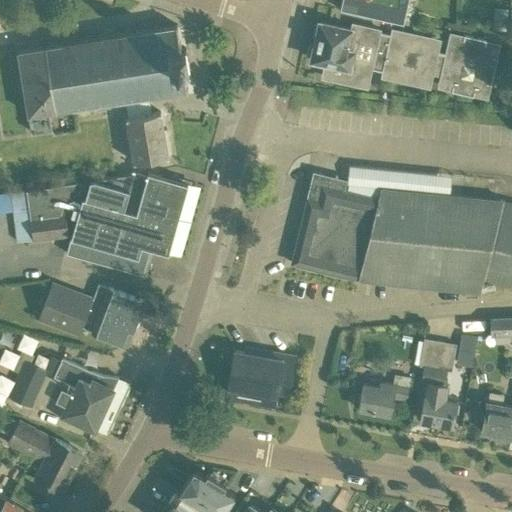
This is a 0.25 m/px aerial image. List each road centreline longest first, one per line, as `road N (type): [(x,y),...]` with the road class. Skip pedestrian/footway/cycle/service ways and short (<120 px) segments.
road 1 (tertiary): [(148,437),(279,23)]
road 2 (residential): [(511,493),(148,437)]
road 3 (unknown): [(511,160),(249,120)]
road 4 (unknown): [(337,320),(511,307)]
road 5 (unknown): [(193,302),(337,320)]
road 6 (unknown): [(337,320),(310,461)]
